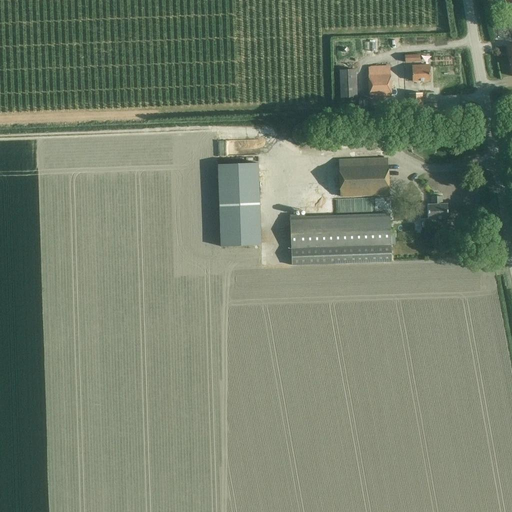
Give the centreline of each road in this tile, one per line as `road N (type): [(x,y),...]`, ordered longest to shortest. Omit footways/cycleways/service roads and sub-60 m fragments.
road 1 (unclassified): [(511,250),(467,0)]
road 2 (track): [(0,137),(211,130)]
